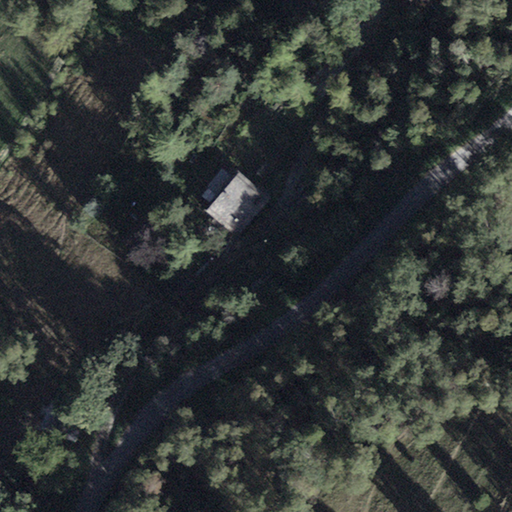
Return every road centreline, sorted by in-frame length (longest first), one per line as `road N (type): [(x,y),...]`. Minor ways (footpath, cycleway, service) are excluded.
road 1 (unclassified): [(511,122),(432,184),(284,326),(167,399),(113,459),(83,511)]
road 2 (track): [(106,470),(101,453),(111,412),(147,355),(298,172),(378,0)]
